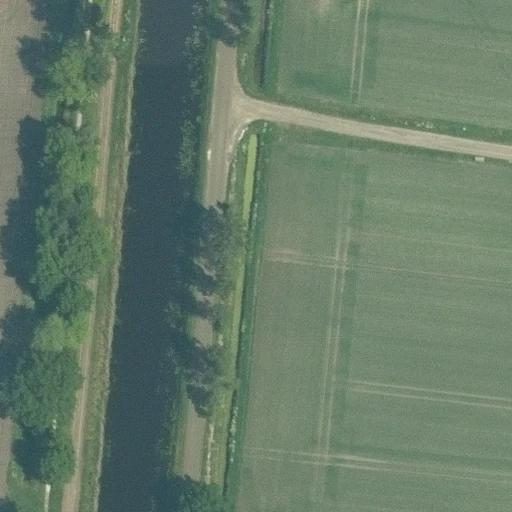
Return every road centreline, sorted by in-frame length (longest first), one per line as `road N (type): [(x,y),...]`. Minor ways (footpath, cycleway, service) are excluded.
road 1 (unclassified): [(185,511),(230,0)]
road 2 (track): [(122,0),(79,511)]
